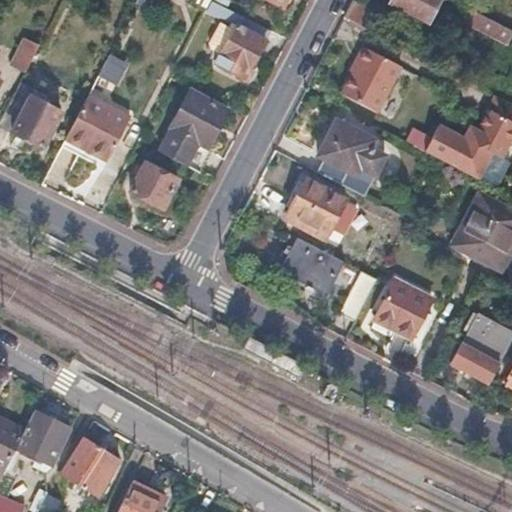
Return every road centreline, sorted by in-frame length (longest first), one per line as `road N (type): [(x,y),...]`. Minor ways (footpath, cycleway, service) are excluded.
road 1 (residential): [(185,281),(511,436)]
road 2 (residential): [(299,511),(0,349)]
road 3 (residential): [(330,0),(185,281)]
road 4 (residential): [(0,186),(185,281)]
